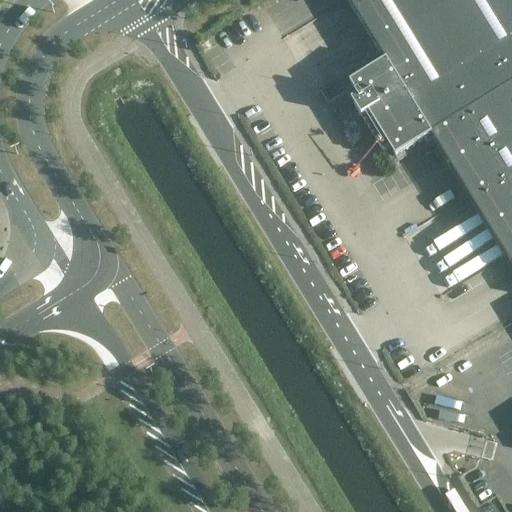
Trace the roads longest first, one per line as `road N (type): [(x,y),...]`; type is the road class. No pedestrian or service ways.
road 1 (unclassified): [(127,0),(442,511)]
road 2 (unclassified): [(262,511),(94,240)]
road 3 (tertiary): [(94,240),(38,147),(28,107),(48,49),(118,0)]
road 4 (tertiary): [(79,289),(216,511)]
